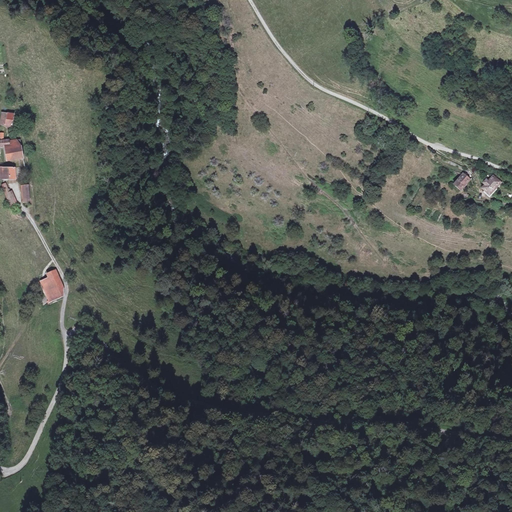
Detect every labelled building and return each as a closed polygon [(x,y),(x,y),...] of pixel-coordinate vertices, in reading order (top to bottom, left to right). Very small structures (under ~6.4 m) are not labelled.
[(6,119),(13,120),(15,111),(8,109),(6,119)] [(0,140),(0,145),(6,145),(6,157),(17,156),(17,159),(24,158),(23,144),(19,144),(18,139),(10,140),(9,139),(0,140)] [(16,166),(5,165),(4,173),(16,174),(16,166)] [(471,179),(463,174),(456,184),(463,189),(471,179)] [(500,183),(490,176),(481,186),(487,192),(490,189),(492,191),(500,183)] [(30,184),(22,185),(23,201),(32,201),(30,184)] [(0,188),(10,205),(16,201),(12,193),(8,193),(4,185),(0,186),(0,188)] [(41,282),(43,286),(50,282),(59,295),(62,294),(63,292),(60,288),(64,285),(54,268),(46,274),(47,277),(41,282)] [(50,282),(43,286),(51,300),(53,298),(59,295),(50,282)]
